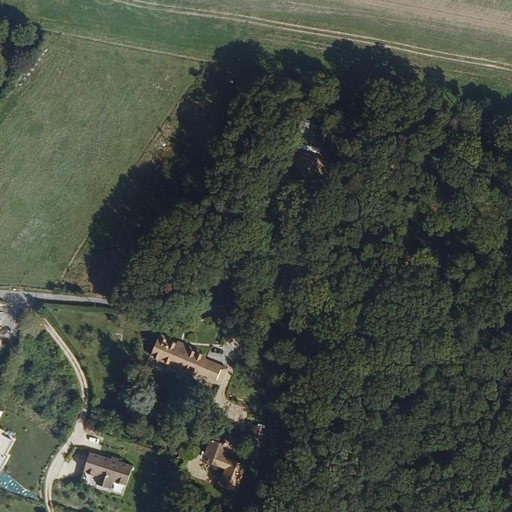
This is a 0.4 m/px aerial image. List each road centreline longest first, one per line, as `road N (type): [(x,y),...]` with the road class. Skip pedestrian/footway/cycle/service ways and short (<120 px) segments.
road 1 (unclassified): [(511,254),(325,271),(243,304),(36,296)]
road 2 (track): [(297,282),(373,364),(482,511)]
road 3 (residential): [(36,296),(78,366),(88,403),(51,477),(55,511)]
